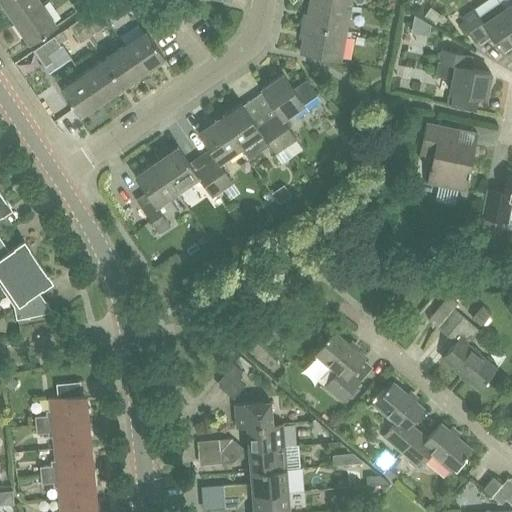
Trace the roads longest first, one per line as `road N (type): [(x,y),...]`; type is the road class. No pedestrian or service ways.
road 1 (tertiary): [(147,511),(116,284),(58,178)]
road 2 (residential): [(58,178),(244,50),(257,35),(265,0)]
road 3 (residential): [(511,466),(360,322)]
